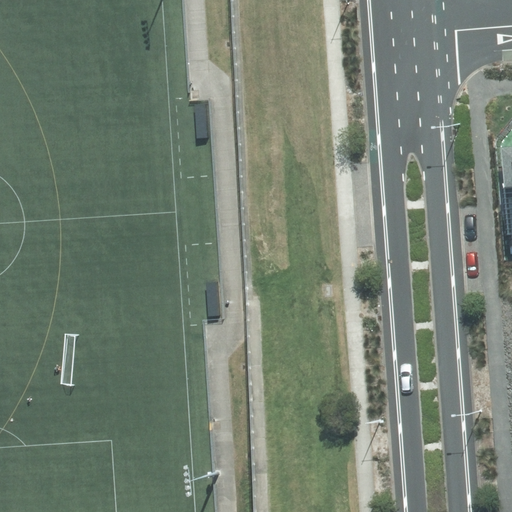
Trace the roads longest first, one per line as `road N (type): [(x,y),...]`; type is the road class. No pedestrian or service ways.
road 1 (tertiary): [(423,33),(459,511)]
road 2 (tertiary): [(413,511),(380,37)]
